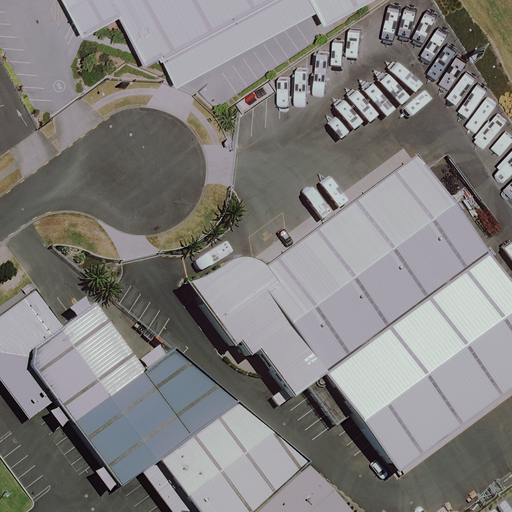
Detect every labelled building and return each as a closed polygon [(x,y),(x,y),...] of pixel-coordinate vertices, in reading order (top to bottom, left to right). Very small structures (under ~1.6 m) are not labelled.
[(81,0),(96,26),(128,8),(160,65),(276,0),(323,0),(337,25),(382,0),(81,0)] [(248,348),(284,394),(314,370),(476,253),(405,152),(263,261),(253,250),(239,248),(227,254),(181,288),(235,358),(248,348)] [(511,302),(476,253),(314,370),(392,479),(511,392),(511,302)] [(178,469),(258,409),(163,351),(136,373),(83,304),(55,325),(30,292),(0,312),(0,391),(24,423),(49,404),(130,497),(178,469)] [(258,409),(178,469),(202,511),(271,511),(317,468),(258,409)] [(352,511),(324,481),(288,511),(352,511)]
